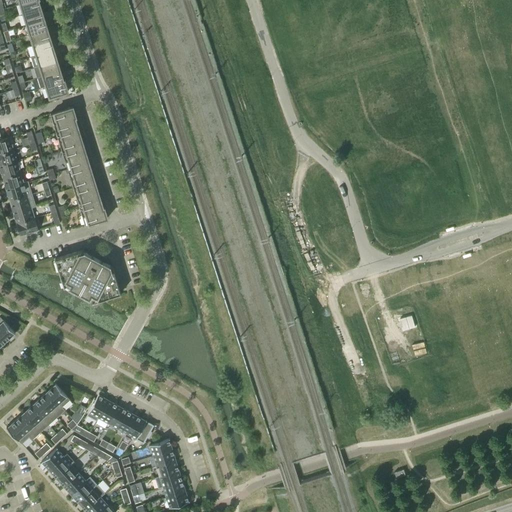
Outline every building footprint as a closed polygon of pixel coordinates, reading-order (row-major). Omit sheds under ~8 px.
[(41,8),(38,0),(31,0),(20,3),(23,14),(41,8)] [(298,0),(297,0),(280,6),(284,16),(302,10),(298,0)] [(353,0),(357,11),(369,7),(367,0),(353,0)] [(466,0),(456,4),(465,27),(485,19),(481,8),(471,12),(466,0)] [(44,19),(41,8),(23,14),(27,24),(44,19)] [(302,10),(284,16),(287,26),(305,20),(302,10)] [(47,29),(44,19),(27,24),(30,34),(47,29)] [(485,19),(465,27),(473,49),(484,45),(479,34),(490,30),(485,19)] [(305,20),(287,26),(291,36),(308,30),(305,20)] [(51,39),(47,29),(30,34),(33,45),(51,39)] [(308,30),(291,36),(294,47),(312,41),(308,30)] [(387,38),(368,45),(369,48),(375,66),(388,62),(384,52),(391,50),(387,38)] [(54,49),(51,39),(33,45),(36,55),(54,49)] [(312,41),(294,47),(297,57),(315,51),(312,41)] [(484,45),(473,49),(482,72),(502,64),(498,53),(488,57),(484,45)] [(34,67),(39,65),(57,60),(54,49),(36,55),(31,57),(34,67)] [(315,51),(297,57),(301,67),(319,62),(315,51)] [(57,60),(39,65),(43,76),(60,70),(57,60)] [(319,62),(301,67),(304,78),(322,72),(319,62)] [(388,62),(375,66),(381,83),(382,87),(401,80),(397,69),(391,71),(388,62)] [(502,64),(482,72),(490,95),(501,91),(496,79),(507,75),(502,64)] [(16,73),(23,71),(21,65),(14,67),(16,73)] [(43,76),(37,78),(40,88),(46,86),(63,80),(60,70),(43,76)] [(322,72),(304,78),(308,88),(326,82),(322,72)] [(46,86),(49,97),(68,91),(64,80),(63,80),(46,86)] [(326,82),(308,88),(311,98),(329,92),(326,82)] [(32,100),(29,91),(23,94),(25,102),(32,100)] [(501,91),(490,95),(499,117),(511,112),(511,99),(505,102),(501,91)] [(329,92),(311,98),(315,109),(332,103),(329,92)] [(56,132),(78,126),(75,117),(76,117),(73,106),(50,113),(56,132)] [(416,108),(397,114),(398,118),(404,135),(416,131),(413,121),(420,119),(416,108)] [(511,112),(499,117),(508,140),(511,138),(511,112)] [(341,120),(323,126),(326,137),(344,131),(341,120)] [(78,126),(56,132),(62,151),(83,144),(78,126)] [(344,131),(326,137),(330,147),(348,141),(344,131)] [(416,131),(404,135),(410,154),(411,156),(430,149),(426,139),(419,141),(416,131)] [(8,137),(0,139),(0,153),(13,149),(13,148),(12,148),(9,138),(9,137),(8,137)] [(348,141),(330,147),(333,157),(351,152),(348,141)] [(89,162),(83,144),(62,151),(67,169),(89,162)] [(13,149),(0,153),(0,165),(16,160),(13,150),(13,149)] [(430,149),(411,156),(411,158),(417,176),(429,172),(426,162),(433,160),(430,149)] [(351,152),(333,157),(336,168),(354,162),(351,152)] [(16,160),(0,165),(0,167),(3,177),(20,172),(20,171),(16,161),(17,161),(16,160)] [(95,181),(89,162),(67,169),(73,188),(95,181)] [(354,162),(336,168),(340,178),(358,172),(354,162)] [(20,172),(3,177),(3,178),(6,188),(6,189),(23,183),(20,173),(20,172)] [(358,172),(340,178),(343,188),(361,182),(358,172)] [(429,172),(417,176),(423,194),(424,197),(443,191),(440,180),(433,182),(429,172)] [(95,181),(73,188),(79,206),(100,199),(95,181)] [(27,182),(23,183),(6,189),(7,189),(10,200),(9,200),(10,200),(31,194),(31,193),(27,182)] [(361,182),(343,188),(347,199),(349,198),(365,193),(361,182)] [(365,193),(349,198),(352,208),(370,202),(367,192),(365,193)] [(31,194),(10,200),(10,201),(13,211),(13,212),(30,206),(31,207),(35,206),(31,194)] [(100,199),(79,206),(85,225),(107,218),(104,207),(103,208),(100,199)] [(370,202),(352,208),(355,219),(373,213),(370,202)] [(34,217),(31,207),(30,206),(13,212),(17,223),(16,223),(17,223),(34,218),(34,217)] [(449,210),(430,216),(432,220),(437,237),(450,233),(446,223),(453,221),(449,210)] [(373,213),(355,219),(359,229),(377,223),(373,213)] [(34,218),(17,223),(17,224),(20,234),(20,235),(22,235),(37,230),(38,230),(38,229),(37,229),(34,218)] [(377,223),(359,229),(362,239),(380,233),(377,223)] [(380,233),(362,239),(366,249),(383,243),(380,233)] [(450,233),(437,237),(443,254),(444,258),(463,252),(460,240),(453,243),(450,233)] [(383,243),(366,249),(369,260),(387,254),(383,243)] [(61,267),(58,268),(62,280),(65,279),(71,282),(69,287),(70,288),(70,287),(79,291),(78,292),(79,293),(80,292),(88,296),(88,297),(89,298),(91,293),(98,297),(99,299),(110,296),(109,293),(118,290),(119,293),(121,293),(120,291),(112,266),(112,264),(110,265),(111,266),(105,263),(105,264),(101,263),(102,261),(101,260),(101,261),(92,256),(93,256),(92,255),(91,256),(82,251),(83,251),(83,249),(82,250),(56,258),(55,258),(55,259),(58,258),(61,267)] [(387,254),(369,260),(372,270),(390,264),(387,254)] [(390,264),(372,270),(376,281),(394,275),(390,264)] [(0,333),(6,340),(14,333),(15,333),(3,320),(0,316),(0,333)] [(61,407),(62,407),(70,399),(67,396),(55,383),(54,383),(55,384),(47,391),(61,407)] [(47,391),(39,398),(56,417),(65,410),(62,407),(61,407),(47,391)] [(97,421),(99,417),(98,417),(108,400),(99,394),(98,394),(86,415),(97,421)] [(56,417),(39,398),(31,405),(48,425),(56,417)] [(108,400),(98,417),(99,417),(108,422),(117,405),(108,400)] [(31,405),(23,413),(40,432),(48,425),(31,405)] [(117,405),(108,422),(117,428),(127,410),(117,405)] [(83,415),(86,410),(80,406),(77,412),(83,415)] [(136,416),(127,410),(117,428),(126,433),(136,416)] [(40,432),(23,413),(15,420),(29,436),(32,439),(40,432)] [(136,416),(126,433),(136,438),(135,439),(136,439),(136,438),(143,442),(146,436),(148,437),(151,431),(150,431),(153,425),(146,421),(146,420),(145,421),(136,416)] [(67,423),(72,428),(77,424),(72,419),(67,423)] [(29,436),(15,420),(7,427),(6,426),(6,427),(18,440),(21,443),(29,436)] [(60,430),(56,433),(61,438),(64,435),(60,430)] [(61,438),(56,433),(53,437),(57,442),(61,438)] [(153,455),(172,449),(169,439),(169,438),(149,445),(149,446),(150,445),(153,455)] [(124,451),(128,444),(122,441),(118,448),(124,451)] [(44,444),(40,448),(45,453),(49,449),(44,444)] [(49,470),(64,456),(57,448),(57,447),(41,462),(42,462),(49,470)] [(45,453),(40,448),(37,451),(41,456),(45,453)] [(175,460),(172,449),(153,455),(156,466),(175,460)] [(67,454),(64,456),(49,470),(56,478),(71,464),(71,465),(75,462),(67,454)] [(123,465),(129,463),(127,457),(121,459),(123,465)] [(175,460),(156,466),(159,476),(178,470),(175,460)] [(71,464),(56,478),(63,486),(78,472),(71,465),(71,464)] [(403,469),(394,472),(396,478),(405,475),(403,469)] [(178,470),(159,476),(154,478),(158,488),(163,487),(163,486),(182,480),(178,470)] [(85,480),(78,472),(63,486),(71,494),(85,480)] [(90,476),(85,480),(71,494),(78,502),(97,484),(90,476)] [(185,491),(182,480),(163,486),(163,487),(166,497),(185,491)] [(97,484),(78,502),(85,510),(100,497),(104,493),(97,484)] [(185,491),(166,497),(169,507),(168,507),(169,508),(189,501),(188,501),(185,491)] [(98,511),(107,504),(100,497),(85,510),(86,511),(98,511)]
